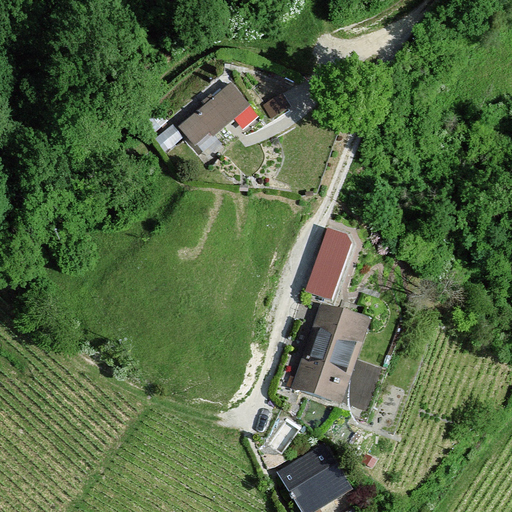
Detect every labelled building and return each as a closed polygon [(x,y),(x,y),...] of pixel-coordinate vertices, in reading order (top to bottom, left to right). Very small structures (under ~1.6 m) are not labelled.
[(251,105),(232,81),(178,126),(195,146),(197,144),(207,156),(221,144),(214,136),(251,105)] [(288,114),(280,101),(264,110),(272,123),(288,114)] [(167,121),(157,108),(140,122),(150,134),(167,121)] [(183,138),(172,124),(154,139),(165,153),(183,138)] [(345,301),(365,236),(338,227),(317,293),(345,301)] [(376,333),(324,314),(293,398),(345,417),(376,333)] [(328,451),(280,480),(299,511),(335,511),(357,499),(328,451)]
